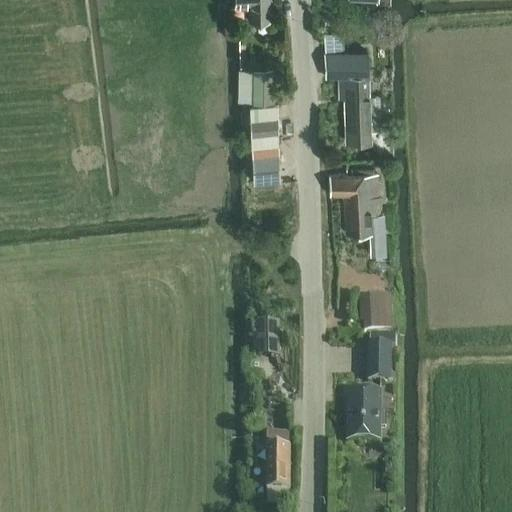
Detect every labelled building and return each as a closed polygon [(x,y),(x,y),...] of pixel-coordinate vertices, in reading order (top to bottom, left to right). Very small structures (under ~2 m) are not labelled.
[(235,0),(235,6),(249,6),(249,21),(270,20),(269,0),(235,0)] [(225,24),(225,35),(225,38),(225,39),(234,39),(239,39),(239,38),(239,37),(239,24),(238,24),(234,24),(225,24)] [(338,33),(325,34),(325,53),(344,53),(343,36),(343,33),(338,33)] [(239,37),(239,38),(239,39),(240,67),(247,67),(246,37),(239,37)] [(344,53),(325,53),(326,77),(339,77),(340,100),(346,100),(347,143),(371,142),(371,132),(380,131),(379,96),(370,97),(369,75),(368,75),(367,52),(344,53)] [(273,70),(254,71),(254,103),(275,102),(275,70),(273,70)] [(251,147),(253,147),(279,147),(278,105),(250,106),(251,147)] [(280,181),(279,155),(253,156),(254,182),(280,181)] [(344,235),(369,234),(371,256),(387,256),(385,215),(380,215),(379,202),(379,176),(376,176),(376,170),(347,171),(347,176),(329,177),(330,195),(343,195),(344,235)] [(277,185),(252,186),(254,228),(279,227),(277,185)] [(385,297),(359,299),(360,322),(369,321),(370,332),(388,331),(385,297)] [(257,323),(258,354),(279,354),(278,322),(257,323)] [(368,347),(367,382),(389,382),(390,348),(368,347)] [(347,393),(346,442),(379,442),(379,428),(385,428),(385,413),(379,413),(380,394),(347,393)] [(287,433),(266,433),(266,447),(266,491),(289,490),(289,447),(289,433),(287,433)] [(245,511),(262,511),(264,489),(247,488),(246,497),(247,497),(245,511)]
